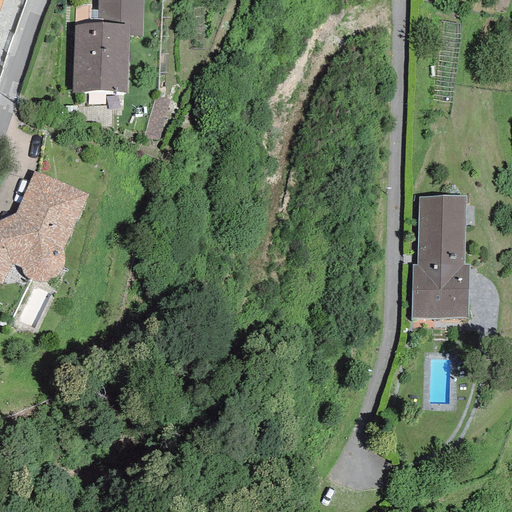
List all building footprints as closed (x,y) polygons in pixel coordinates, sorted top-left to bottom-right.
[(143,0),(97,0),(96,24),(128,24),(128,35),(142,37),(143,0)] [(128,35),(128,24),(96,24),(73,23),(73,93),(127,93),(128,35)] [(173,103),(153,98),(144,136),(164,141),(173,103)] [(86,195),(32,171),(14,213),(0,219),(0,282),(2,283),(13,264),(19,267),(22,275),(26,279),(38,283),(44,283),(52,280),(59,273),(64,264),(64,255),(61,247),(86,195)] [(465,197),(417,197),(417,265),(411,265),(411,318),(467,319),(467,266),(464,266),(465,197)]
